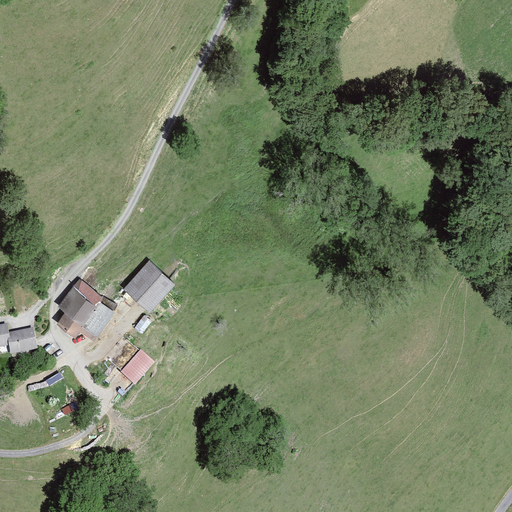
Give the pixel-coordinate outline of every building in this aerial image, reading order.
[(149,264),(125,291),(149,313),(173,285),(149,264)] [(79,280),(58,307),(65,313),(56,325),(74,339),(78,333),(93,344),(116,314),(100,302),(103,299),(79,280)] [(34,330),(9,335),(7,326),(0,327),(0,349),(9,348),(11,357),(38,351),(34,330)] [(141,353),(121,376),(135,387),(154,364),(141,353)] [(46,382),(49,388),(64,380),(60,373),(46,382)] [(67,415),(80,408),(76,401),(63,408),(67,415)]
